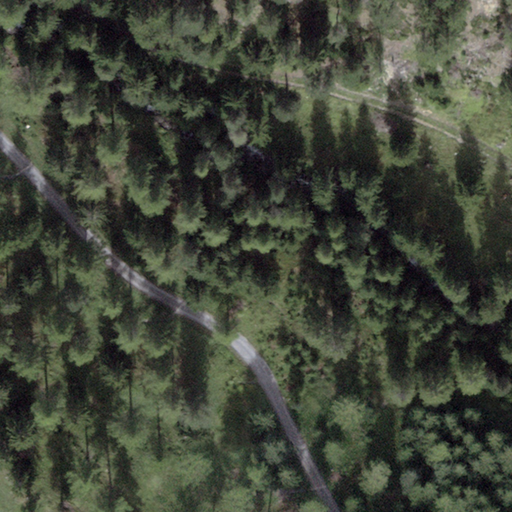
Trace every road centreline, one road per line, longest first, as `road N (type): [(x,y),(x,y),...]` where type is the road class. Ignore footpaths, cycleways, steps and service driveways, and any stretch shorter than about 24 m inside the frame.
road 1 (track): [(0,141),(121,273),(233,348),(260,377),(345,511)]
road 2 (track): [(54,0),(167,58),(335,91),(457,133),(511,165)]
